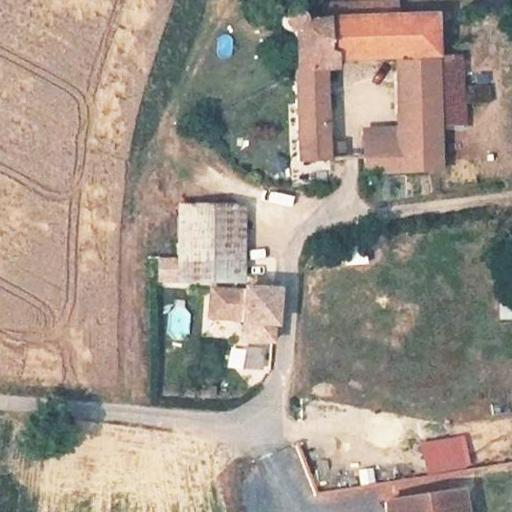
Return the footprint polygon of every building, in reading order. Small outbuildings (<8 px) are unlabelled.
[(380,0),(337,2),(338,17),(397,15),(396,0),(380,0)] [(395,61),(439,61),(439,21),(310,22),(307,17),(304,15),(297,14),(289,18),(285,22),(282,29),(282,35),(284,40),(288,42),(290,46),(295,47),(297,165),(345,165),(346,142),(331,140),(331,116),(335,113),(337,110),(338,106),(337,104),(336,102),(328,100),(329,75),(342,75),(343,62),(395,61)] [(395,139),(396,170),(439,170),(439,61),(395,61),(395,139)] [(466,103),(490,103),(490,86),(467,86),(466,103)] [(365,171),(396,170),(395,139),(367,141),(365,171)] [(228,212),(178,212),(177,287),(228,287),(228,212)] [(263,337),(271,337),(273,294),(240,295),(239,352),(262,353),(263,337)] [(465,362),(465,375),(488,375),(488,362),(465,362)] [(464,433),(419,440),(425,473),(469,465),(464,433)] [(470,511),(467,488),(390,499),(392,511),(470,511)]
